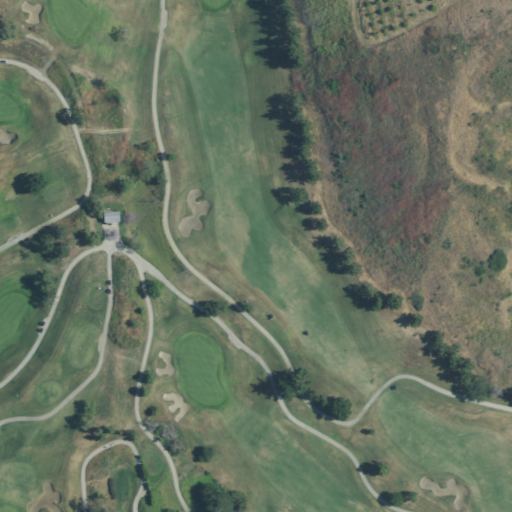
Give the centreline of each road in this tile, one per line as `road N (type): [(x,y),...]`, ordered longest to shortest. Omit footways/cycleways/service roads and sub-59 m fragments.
road 1 (track): [(112,250),(90,255),(66,279),(22,372),(0,387),(20,240),(90,201),(93,178),(73,110),(59,91),(0,64),(160,40),(153,105),(171,165),(172,242),(287,351),(324,410),(347,422),(363,417),(403,380),(511,412)]
road 2 (track): [(163,511),(150,499),(135,450),(114,442),(90,454),(87,511),(20,420),(44,418),(96,377),(114,234)]
road 3 (track): [(139,267),(230,329),(267,370),(292,420),(350,454),(399,511)]
road 4 (track): [(189,511),(135,400),(151,300),(139,267),(112,250)]
